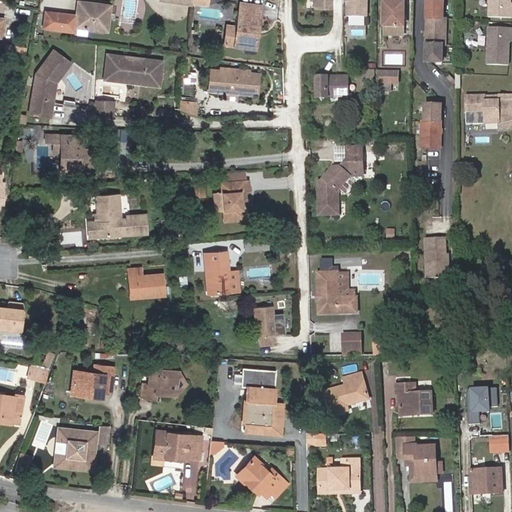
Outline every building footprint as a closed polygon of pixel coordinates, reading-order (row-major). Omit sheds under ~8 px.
[(331,0),(314,0),(314,8),(332,8),(331,0)] [(367,0),(347,0),(348,17),(350,17),(365,17),(368,17),(367,0)] [(385,27),(405,27),(405,2),(407,2),(406,0),(386,0),(387,2),(385,2),(385,27)] [(489,0),(488,18),(511,18),(511,9),(510,10),(511,6),(510,0),(489,0)] [(444,1),(428,1),(427,60),(443,61),(443,44),(446,44),(446,18),(444,18),(444,1)] [(76,28),(106,32),(110,6),(79,2),(77,16),(45,12),(43,28),(75,32),(76,28)] [(255,28),(258,26),(260,7),(240,4),(237,27),(227,26),(225,45),(254,49),(256,38),(254,38),(255,28)] [(350,17),(350,26),(365,26),(365,17),(350,17)] [(385,27),(385,36),(405,36),(405,27),(385,27)] [(511,32),(511,28),(488,28),(486,65),(508,66),(509,42),(509,38),(511,38),(511,32)] [(34,92),(56,94),(57,86),(57,85),(55,83),(73,63),(57,49),(37,72),(34,92)] [(142,83),(161,85),(164,60),(108,55),(106,79),(125,81),(125,76),(143,77),(142,83)] [(219,72),(219,76),(249,79),(249,74),(249,72),(219,69),(219,72)] [(210,71),(208,91),(256,96),(258,75),(249,74),(249,79),(219,76),(219,72),(210,71)] [(377,72),(377,92),(391,93),(391,85),(391,72),(377,72)] [(347,76),(316,76),(316,97),(320,101),(325,101),(329,97),(348,96),(347,76)] [(52,118),(56,94),(34,92),(30,114),(52,118)] [(485,99),(485,94),(466,94),(466,111),(486,112),(486,123),(500,124),(499,129),(508,129),(509,99),(485,99)] [(511,94),(485,94),(485,99),(509,99),(508,129),(511,129),(511,94)] [(102,116),(114,116),(115,101),(96,100),(95,109),(102,116)] [(197,102),(181,101),(180,110),(196,115),(197,102)] [(422,146),(440,147),(441,103),(426,103),(425,120),(423,120),(422,146)] [(55,143),(55,152),(61,152),(61,136),(46,135),(46,143),(55,143)] [(79,153),(81,153),(82,136),(61,136),(61,152),(60,173),(81,174),(81,173),(91,174),(91,163),(87,163),(87,156),(79,156),(79,153)] [(82,136),(81,153),(79,153),(79,156),(87,156),(87,163),(91,163),(91,148),(82,148),(82,136)] [(334,139),(322,140),(322,149),(334,149),(334,139)] [(358,162),(363,162),(362,147),(347,148),(347,162),(345,162),(341,167),(333,168),(321,181),(318,181),(320,215),(339,214),(338,197),(338,190),(351,176),(356,176),(356,173),(355,172),(358,172),(358,162)] [(356,173),(356,176),(364,175),(363,162),(358,162),(358,172),(355,172),(356,173)] [(221,173),(222,183),(247,182),(246,172),(221,173)] [(242,200),(246,200),(245,191),(249,191),(249,181),(247,182),(222,183),(225,220),(245,219),(244,208),(243,208),(242,200)] [(118,195),(97,197),(99,216),(99,223),(97,223),(98,238),(147,234),(145,216),(128,218),(128,220),(121,220),(118,195)] [(99,223),(99,216),(95,217),(95,224),(89,224),(90,238),(98,238),(97,223),(99,223)] [(445,236),(425,237),(427,277),(449,276),(448,253),(446,253),(445,236)] [(259,240),(245,242),(246,251),(259,249),(259,240)] [(259,240),(259,249),(268,249),(267,240),(259,240)] [(230,291),(228,272),(226,252),(205,254),(208,293),(230,291)] [(333,257),(322,257),(322,268),(334,268),(333,257)] [(146,294),(146,298),(164,296),(162,274),(142,276),(141,268),(129,270),(131,295),(146,294)] [(228,272),(230,291),(239,290),(237,271),(228,272)] [(319,273),(320,312),(356,311),(355,290),(348,290),(348,272),(319,273)] [(0,329),(21,332),(24,304),(9,302),(8,307),(0,306),(0,329)] [(272,306),(253,308),(255,337),(258,336),(259,346),(272,345),(271,336),(284,335),(283,314),(273,315),(272,306)] [(343,359),(361,359),(360,342),(343,342),(343,359)] [(50,350),(49,351),(43,364),(49,367),(56,352),(52,351),(50,350)] [(105,376),(112,377),(114,365),(94,362),(93,370),(74,368),(72,388),(90,390),(89,394),(103,395),(103,390),(105,376)] [(30,368),(27,378),(44,382),(47,372),(30,368)] [(273,403),(275,370),(242,369),(241,387),(247,388),(245,433),(280,434),(280,426),(272,425),(273,403)] [(172,395),(175,373),(149,370),(148,385),(143,384),(141,398),(156,399),(156,393),(162,394),(172,395)] [(348,410),(347,404),(369,398),(362,371),(344,376),(346,385),(324,390),(330,414),(348,410)] [(177,374),(175,373),(172,395),(174,395),(185,384),(178,375),(177,374)] [(105,376),(103,390),(110,391),(112,377),(105,376)] [(465,376),(458,376),(461,403),(467,402),(465,376)] [(421,415),(433,414),(432,392),(416,393),(416,384),(397,385),(397,395),(400,395),(401,412),(421,411),(421,415)] [(499,405),(499,387),(470,386),(469,422),(482,422),(482,412),(492,412),(492,404),(499,405)] [(11,422),(12,419),(20,421),(24,398),(16,396),(16,397),(0,393),(0,422),(11,424),(11,422)] [(273,403),(272,425),(280,426),(282,403),(273,403)] [(102,424),(102,442),(111,442),(111,424),(102,424)] [(68,452),(58,450),(57,461),(91,465),(92,455),(90,455),(92,441),(94,441),(96,431),(61,427),(60,437),(70,438),(68,452)] [(154,451),(166,452),(165,455),(170,455),(169,457),(183,459),(184,456),(191,457),(193,436),(156,432),(154,451)] [(509,433),(490,435),(492,451),(511,449),(509,433)] [(193,436),(191,457),(184,456),(183,459),(198,461),(201,437),(193,436)] [(70,438),(60,437),(58,450),(68,452),(70,438)] [(396,439),(396,457),(406,457),(417,456),(416,448),(416,445),(404,446),(404,439),(396,439)] [(210,440),(209,454),(214,455),(223,448),(223,441),(210,440)] [(287,461),(295,460),(295,447),(286,446),(287,461)] [(424,481),(423,475),(436,475),(436,465),(435,447),(416,448),(417,456),(406,457),(407,465),(411,465),(412,481),(424,481)] [(19,455),(14,469),(23,472),(28,458),(19,455)] [(272,475),(267,470),(253,456),(241,469),(248,476),(245,480),(258,492),(260,490),(266,496),(270,491),(283,478),(276,471),(272,475)] [(350,489),(350,493),(361,493),(360,459),(341,460),(341,469),(320,469),(320,493),(331,493),(331,490),(350,489)] [(272,475),(276,471),(271,466),(267,470),(272,475)] [(245,480),(248,476),(241,469),(237,473),(245,480)] [(490,492),(490,494),(502,494),(501,469),(472,470),(473,493),(490,492)] [(283,478),(270,491),(276,496),(288,483),(283,478)]
